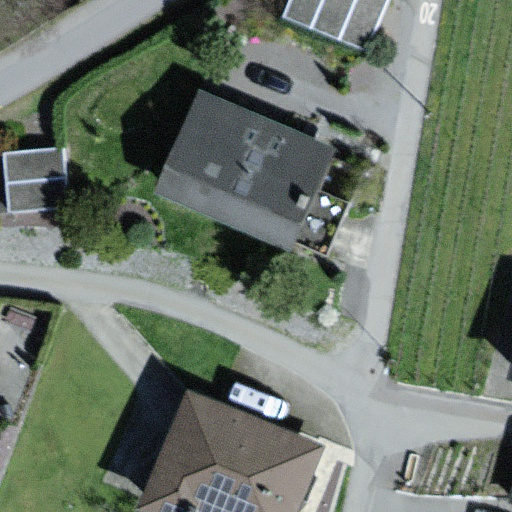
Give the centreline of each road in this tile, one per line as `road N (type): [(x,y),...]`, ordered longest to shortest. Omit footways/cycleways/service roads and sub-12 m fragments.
road 1 (residential): [(0,275),(135,291),(346,379),(368,402),(511,422)]
road 2 (residential): [(0,81),(133,0)]
